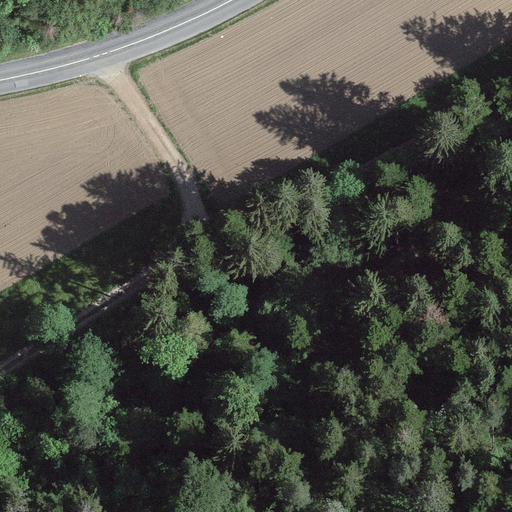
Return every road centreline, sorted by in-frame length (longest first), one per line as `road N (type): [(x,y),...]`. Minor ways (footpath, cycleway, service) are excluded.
road 1 (track): [(511,90),(216,244),(0,377)]
road 2 (secondary): [(240,0),(101,58),(0,82)]
